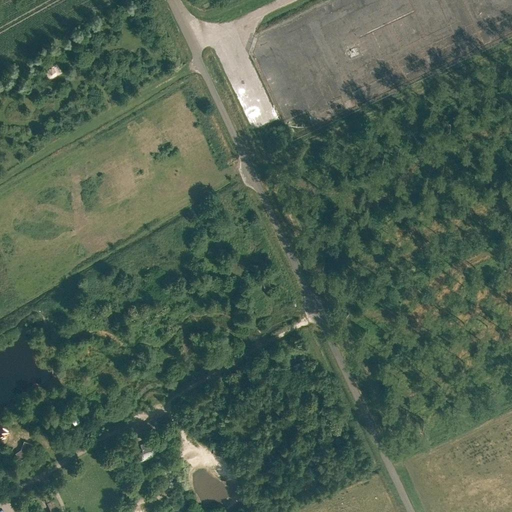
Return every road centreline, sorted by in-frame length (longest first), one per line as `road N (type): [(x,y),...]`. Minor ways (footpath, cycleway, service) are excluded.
road 1 (unclassified): [(410,511),(170,0)]
road 2 (track): [(200,63),(0,179)]
road 3 (track): [(166,402),(317,314)]
